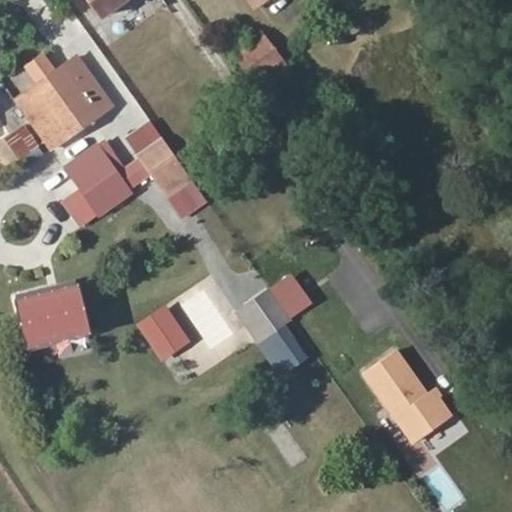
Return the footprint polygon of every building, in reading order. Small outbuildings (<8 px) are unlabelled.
[(90,0),(101,15),(122,0),(90,0)] [(262,0),(277,20),(305,0),(262,0)] [(235,53),(259,87),(285,69),(260,35),(235,53)] [(62,65),(12,101),(47,150),(110,105),(92,81),(80,90),(62,65)] [(20,126),(2,139),(16,160),(35,147),(20,126)] [(65,155),(86,184),(119,160),(97,131),(65,155)] [(2,139),(0,140),(0,158),(6,167),(16,160),(2,139)] [(56,197),(73,189),(66,176),(49,184),(56,197)] [(267,339),(288,367),(306,354),(283,323),(311,302),(289,271),(233,312),(258,346),(267,339)] [(76,287),(75,280),(38,289),(41,296),(76,287)] [(38,289),(15,295),(28,351),(53,345),(50,337),(86,329),(76,287),(41,296),(38,289)] [(166,305),(152,315),(177,352),(191,342),(166,305)] [(152,315),(137,324),(162,362),(177,352),(152,315)] [(88,336),(86,329),(50,337),(53,345),(88,336)] [(424,397),(393,353),(363,374),(411,443),(447,417),(430,392),(424,397)] [(446,477),(430,487),(443,509),(459,498),(446,477)]
